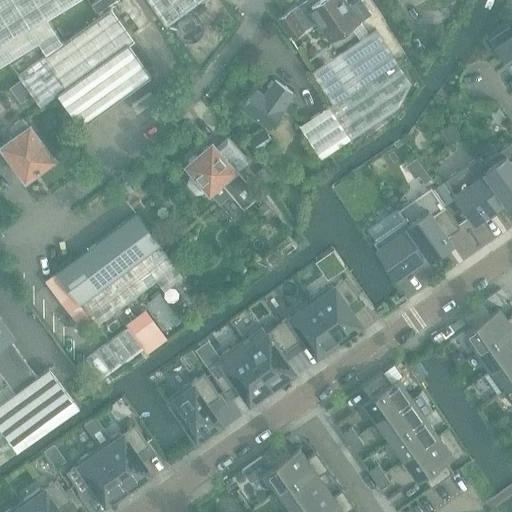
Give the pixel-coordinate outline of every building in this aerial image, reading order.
[(40,105),(57,92),(128,42),(133,38),(111,8),(62,42),(48,19),(77,0),(0,0),(0,66),(10,61),(38,42),(46,55),(18,73),(40,105)] [(98,0),(91,5),(96,13),(115,0),(98,0)] [(152,0),(169,23),(200,0),(152,0)] [(303,4),(279,20),(290,36),(316,18),(330,40),(351,26),(358,21),(371,13),(362,0),(354,0),(347,5),(343,0),(322,0),(307,10),(303,4)] [(204,5),(196,10),(203,20),(211,14),(204,5)] [(511,31),(509,27),(490,40),(503,58),(505,57),(511,65),(511,31)] [(324,108),(298,126),(304,135),(320,158),(369,126),(398,107),(411,83),(375,29),(367,34),(360,39),(311,71),(322,87),(332,102),(324,108)] [(150,74),(128,42),(57,92),(79,125),(150,74)] [(281,107),(292,92),(274,78),(263,93),(257,88),(243,107),(269,126),(282,108),(281,107)] [(39,167),(52,158),(23,116),(9,126),(12,134),(0,142),(25,178),(29,175),(33,176),(39,172),(39,167)] [(257,154),(274,143),(266,130),(248,141),(257,154)] [(188,161),(185,164),(194,174),(189,178),(187,184),(196,194),(202,193),(207,189),(209,192),(219,203),(231,193),(238,202),(243,207),(258,194),(254,190),(244,178),(239,172),(250,162),(228,137),(216,146),(212,141),(198,153),(193,153),(188,158),(188,161)] [(511,140),(482,162),(510,202),(511,200),(511,140)] [(478,156),(445,179),(456,194),(455,195),(474,222),(494,207),(497,211),(510,202),(482,162),(478,156)] [(262,167),(255,174),(264,184),(272,178),(262,167)] [(425,170),(418,175),(424,183),(431,178),(425,170)] [(431,186),(398,209),(405,219),(431,257),(444,248),(439,242),(461,227),(445,205),(444,205),(431,186)] [(55,272),(45,280),(50,286),(64,305),(69,312),(80,303),(91,318),(95,324),(156,279),(175,265),(159,244),(135,211),(96,241),(55,272)] [(405,219),(373,241),(378,248),(378,249),(396,276),(417,261),(420,265),(431,257),(405,219)] [(276,252),(265,259),(271,267),(282,260),(276,252)] [(331,283),(310,298),(341,342),(352,334),(349,331),(360,323),(348,306),(361,297),(346,276),(333,285),(331,283)] [(161,292),(144,304),(164,331),(180,318),(161,292)] [(280,324),(279,325),(293,345),(305,336),(317,353),(328,346),(330,349),(341,342),(310,298),(309,298),(315,306),(283,328),(280,324)] [(483,299),(461,315),(470,327),(466,330),(479,349),(479,350),(511,326),(511,313),(506,318),(499,307),(492,312),(483,299)] [(0,374),(7,384),(14,394),(36,378),(9,340),(11,339),(0,323),(0,374)] [(261,325),(240,341),(274,389),(284,381),(282,378),(293,370),(281,353),(293,345),(279,325),(267,333),(261,325)] [(511,326),(479,350),(479,349),(475,352),(488,371),(511,354),(511,326)] [(127,327),(86,358),(101,377),(141,346),(127,327)] [(220,358),(207,367),(225,392),(238,383),(250,400),(261,393),(263,396),(274,389),(240,341),(218,356),(220,358)] [(457,352),(452,356),(457,363),(465,358),(461,353),(457,352)] [(511,354),(488,371),(484,374),(497,393),(506,388),(506,387),(511,382),(511,354)] [(0,446),(7,457),(35,438),(78,407),(79,407),(50,367),(36,378),(14,394),(7,384),(0,389),(0,446)] [(398,378),(391,383),(382,370),(360,386),(369,398),(365,401),(371,410),(368,412),(375,423),(412,397),(398,378)] [(191,381),(168,397),(185,420),(182,422),(189,432),(192,430),(197,437),(219,422),(207,405),(220,396),(204,372),(191,381)] [(391,439),(425,416),(412,397),(375,423),(383,433),(386,431),(391,439)] [(425,416),(391,439),(397,448),(394,450),(402,460),(438,434),(425,416)] [(120,430),(98,445),(130,491),(142,482),(140,479),(150,472),(138,454),(149,446),(134,424),(122,433),(120,430)] [(342,433),(348,442),(358,435),(352,426),(342,433)] [(438,434),(402,460),(409,470),(412,468),(418,477),(422,474),(431,487),(453,472),(444,459),(452,454),(438,434)] [(358,435),(348,442),(354,451),(364,444),(358,435)] [(279,490),(322,460),(316,451),(306,458),(299,447),(292,452),(283,439),(261,455),(270,467),(262,473),(276,493),(280,491),(279,490)] [(79,463),(66,472),(81,493),(93,485),(105,503),(115,496),(117,500),(130,491),(98,445),(77,460),(79,463)] [(292,509),(325,485),(319,476),(328,469),(322,460),(279,490),(280,491),(292,509)] [(368,470),(374,479),(384,472),(378,464),(368,470)] [(384,472),(374,479),(380,488),(390,481),(384,472)] [(24,504),(21,501),(28,511),(60,511),(58,509),(71,500),(56,479),(42,489),(44,490),(24,504)] [(325,485),(292,509),(294,511),(327,511),(348,497),(342,488),(332,495),(325,485)] [(346,511),(355,506),(348,497),(327,511),(346,511)] [(28,511),(21,501),(4,511),(28,511)]
